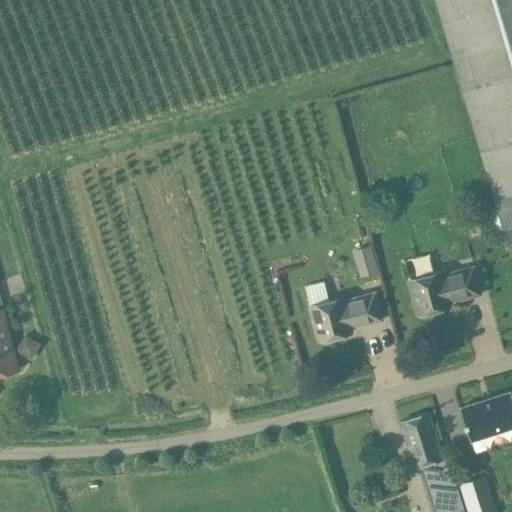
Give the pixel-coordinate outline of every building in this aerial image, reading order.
[(511,0),(433,0),(492,200),(508,256),(511,255),(511,0)] [(369,247),(354,251),(361,277),(377,273),(369,247)] [(412,278),(423,318),(438,314),(437,309),(454,304),(453,300),(484,292),(477,264),(446,272),(445,269),(412,278)] [(347,298),(347,295),(314,304),(324,343),(339,339),(338,335),(356,330),(355,326),(386,318),(378,290),(347,298)] [(0,373),(17,369),(0,302),(0,373)] [(488,398),(460,407),(470,440),(511,426),(511,395),(511,391),(488,398)] [(442,458),(427,413),(400,422),(415,467),(428,463),(443,511),(450,511),(464,508),(448,456),(442,458)] [(492,500),(485,476),(460,484),(466,507),(492,500)] [(379,486),(372,488),(377,500),(384,497),(379,486)]
